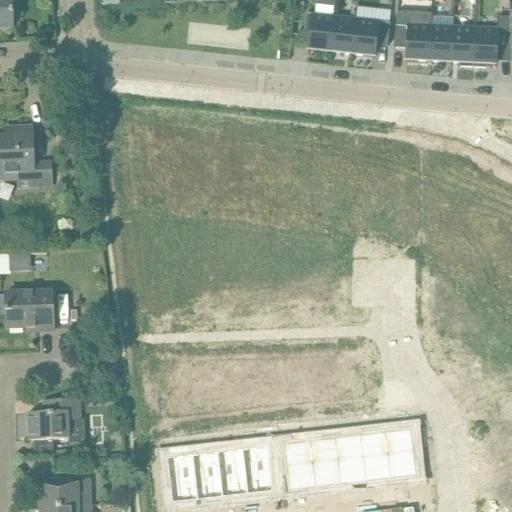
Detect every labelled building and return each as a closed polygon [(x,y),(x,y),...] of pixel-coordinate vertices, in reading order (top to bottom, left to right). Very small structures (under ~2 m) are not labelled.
[(0,0),(0,28),(13,28),(12,0),(0,0)] [(308,0),(313,6),(316,6),(333,8),(336,8),(336,0),(308,0)] [(298,32),(297,41),(309,42),(308,51),(331,54),(335,18),(332,18),(333,8),(316,6),(316,13),(315,16),(306,15),(304,32),(298,32)] [(396,21),(395,49),(407,50),(406,62),(429,63),(431,27),(432,17),(431,17),(409,16),(408,22),(397,22),(396,21)] [(335,18),(331,54),(352,56),(356,20),(335,18)] [(356,20),(352,56),(374,58),(376,47),(388,48),(390,24),(378,23),(356,20)] [(431,27),(429,63),(450,64),(452,28),(431,27)] [(452,28),(450,64),(460,65),(459,68),(460,68),(473,69),(475,29),(452,28)] [(475,29),(473,69),(475,69),(486,69),(487,66),(495,66),(497,30),(475,29)] [(154,133),(125,130),(133,198),(148,199),(152,165),(169,167),(174,120),(156,118),(154,133)] [(174,120),(169,167),(186,168),(182,202),(204,204),(210,144),(191,142),(193,122),(174,120)] [(210,144),(204,204),(225,207),(229,173),(245,175),(250,128),(231,126),(229,146),(210,144)] [(250,128),(245,175),(261,176),(258,208),(279,210),(286,152),(267,150),(269,130),(250,128)] [(15,139),(0,139),(0,180),(33,179),(33,187),(51,187),(50,164),(33,165),(31,129),(15,130),(15,139)] [(279,210),(279,213),(301,215),(304,181),(321,183),(326,136),(307,134),(305,154),(286,152),(279,210)] [(321,183),(317,214),(336,216),(340,181),(368,184),(371,161),(342,158),(345,138),(326,136),(321,183)] [(427,160),(422,174),(429,176),(423,196),(437,200),(431,219),(449,224),(451,221),(468,188),(455,184),(462,162),(436,154),(434,162),(427,160)] [(468,188),(451,221),(467,232),(479,216),(495,227),(511,201),(511,187),(503,181),(495,194),(473,179),(468,188)] [(511,238),(494,262),(510,273),(510,272),(511,270),(511,201),(495,227),(511,238)] [(10,255),(0,254),(0,275),(11,275),(10,255)] [(5,296),(0,296),(0,316),(6,316),(7,330),(27,329),(35,329),(35,334),(53,333),(52,292),(32,293),(5,294),(5,296)] [(43,414),(27,415),(29,442),(69,441),(68,422),(80,421),(79,401),(43,402),(43,414)] [(411,431),(385,434),(390,480),(416,477),(411,431)] [(385,434),(360,437),(365,483),(390,480),(385,434)] [(360,437),(335,440),(340,486),(365,483),(360,437)] [(335,440),(310,443),(315,489),(340,486),(335,440)] [(310,443),(284,446),(289,492),(315,489),(310,443)] [(268,447),(242,450),(247,497),(273,494),(268,447)] [(242,450),(217,453),(222,499),(247,497),(242,450)] [(217,453),(192,456),(197,502),(222,499),(217,453)] [(192,456),(166,459),(171,505),(197,502),(192,456)] [(86,457),(53,459),(54,475),(86,473),(86,457)] [(78,481),(38,482),(39,509),(91,506),(90,499),(90,480),(78,481)] [(405,501),(393,502),(394,510),(406,508),(405,501)] [(380,503),(368,505),(368,511),(375,511),(381,511),(380,503)]
